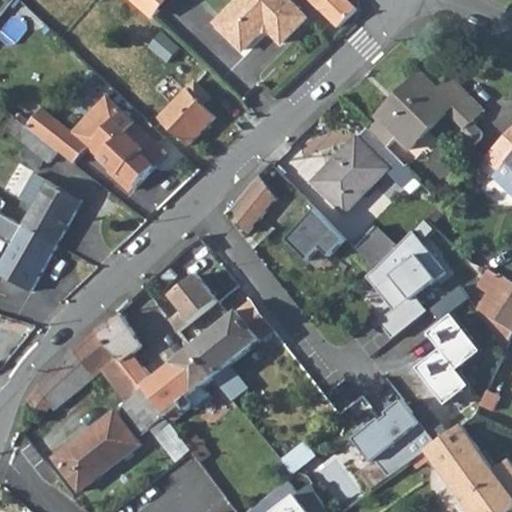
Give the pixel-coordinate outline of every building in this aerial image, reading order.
[(135,0),(153,16),(167,0),(135,0)] [(283,41),(308,17),(291,0),(240,0),(218,22),(245,48),(264,29),(271,29),(283,41)] [(313,0),(340,26),(357,8),(349,0),(313,0)] [(171,36),(162,46),(188,72),(198,61),(171,36)] [(379,117),(411,149),(455,104),(423,72),(379,117)] [(161,118),(190,145),(217,117),(205,105),(213,97),(197,82),(189,91),(188,90),(161,118)] [(90,148),(134,190),(168,154),(108,96),(73,132),(44,110),(29,129),(58,152),(70,162),(86,145),(90,148)] [(15,117),(7,128),(30,147),(23,156),(27,160),(39,170),(47,160),(50,163),(58,152),(29,129),(15,117)] [(359,138),(389,168),(403,182),(414,172),(369,127),(359,138)] [(511,131),(487,158),(500,171),(508,162),(511,166),(511,131)] [(359,138),(316,181),(346,212),(357,201),(361,204),(368,198),(364,194),(389,168),(359,138)] [(70,162),(74,165),(90,148),(86,145),(70,162)] [(511,166),(508,162),(500,171),(495,176),(511,192),(511,166)] [(230,210),(249,233),(279,198),(281,199),(294,184),(273,164),(259,177),(230,210)] [(25,227),(58,246),(84,201),(36,174),(22,198),(36,206),(25,227)] [(415,218),(422,225),(423,224),(443,203),(436,195),(415,218)] [(377,267),(412,235),(418,228),(392,202),(374,222),(380,228),(371,237),(359,249),(377,267)] [(321,210),(292,240),(311,262),(323,250),(332,259),(351,241),(321,210)] [(0,237),(14,246),(0,270),(0,274),(33,292),(58,246),(25,227),(0,212),(0,237)] [(353,243),(359,249),(371,237),(380,228),(374,222),(353,243)] [(390,313),(377,323),(386,339),(425,313),(414,296),(445,274),(412,235),(377,267),(365,282),(390,313)] [(491,292),(503,274),(491,266),(480,284),(491,292)] [(480,308),(499,321),(511,300),(511,277),(505,272),(503,274),(491,292),(480,308)] [(184,311),(171,321),(181,333),(220,302),(199,275),(172,297),(184,311)] [(473,297),(464,284),(454,292),(464,304),(473,297)] [(494,329),(508,349),(511,340),(511,300),(499,321),(494,329)] [(193,349),(215,378),(274,330),(252,302),(193,349)] [(445,349),(422,368),(449,403),(474,385),(461,369),(485,350),(457,314),(433,333),(445,349)] [(99,331),(114,352),(122,363),(135,353),(144,346),(123,315),(99,331)] [(29,400),(42,418),(52,406),(55,411),(105,371),(129,402),(121,408),(142,435),(152,428),(159,436),(173,426),(171,423),(166,416),(134,376),(122,363),(114,352),(99,331),(76,347),(59,363),(41,384),(29,400)] [(134,376),(166,416),(177,409),(181,414),(193,405),(197,410),(213,397),(204,387),(215,378),(193,349),(154,380),(145,367),(134,376)] [(122,363),(134,376),(145,367),(135,353),(122,363)] [(248,402),(258,396),(253,388),(242,395),(248,402)] [(405,401),(360,437),(392,477),(429,451),(439,443),(431,433),(405,401)] [(166,416),(171,423),(181,414),(177,409),(166,416)] [(56,458),(82,491),(142,445),(116,412),(56,458)] [(431,433),(439,443),(451,435),(443,424),(431,433)] [(429,451),(466,501),(462,505),(467,511),(511,511),(511,472),(504,461),(494,467),(463,426),(451,435),(439,443),(429,451)] [(191,448),(192,450),(199,459),(210,451),(202,440),(191,448)] [(292,483),(253,511),(328,511),(313,486),(301,495),(292,483)]
